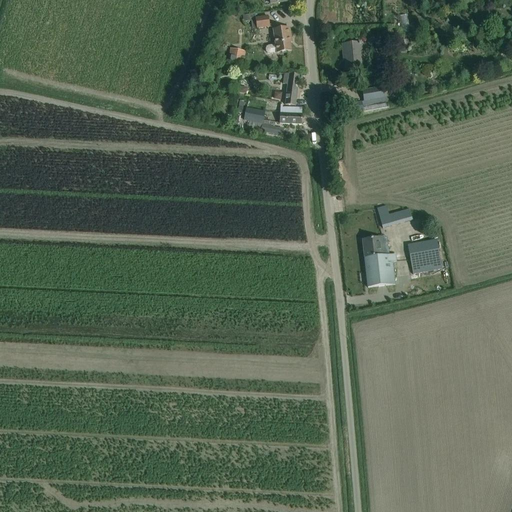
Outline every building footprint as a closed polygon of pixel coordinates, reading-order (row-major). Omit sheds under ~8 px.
[(256,29),(270,27),(268,17),(255,19),(256,29)] [(289,28),(279,30),(273,31),(275,45),(268,46),(267,47),(266,48),(265,49),(265,51),(266,53),(267,54),(268,54),(269,55),(291,51),(289,39),(291,39),(289,28)] [(360,43),(352,44),(342,45),(343,54),(345,54),(346,69),(361,68),(360,53),(361,53),(360,43)] [(233,51),(231,62),(241,64),(243,57),(243,53),(233,51)] [(290,75),(299,74),(298,64),(289,65),(290,75)] [(299,76),(289,75),(288,79),(284,78),(283,84),(287,84),(285,105),(295,106),(299,76)] [(247,88),(238,86),(236,93),(246,94),(247,88)] [(364,102),(350,105),(352,116),(364,114),(363,112),(389,107),(387,98),(385,98),(383,87),(381,87),(372,89),(362,91),(364,102)] [(280,105),(279,124),(291,125),(301,125),(302,108),(292,108),(282,107),(282,105),(281,105),(280,105)] [(247,106),(244,121),(262,124),(265,110),(247,106)] [(389,216),(387,207),(378,209),(382,229),(412,222),(410,211),(389,216)] [(383,257),(382,248),(380,238),(362,240),(367,288),(395,285),(392,263),(395,263),(394,255),(383,257)] [(441,269),(436,240),(407,246),(412,275),(441,269)]
